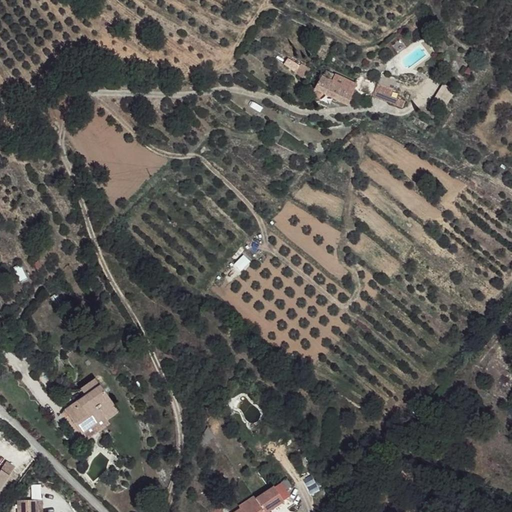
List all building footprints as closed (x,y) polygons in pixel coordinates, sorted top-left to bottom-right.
[(310,70),(301,65),(296,73),(306,78),(310,70)] [(333,83),(323,76),(317,88),(328,94),(333,83)] [(357,87),(338,76),(333,83),(328,94),(348,106),(357,87)] [(380,83),(373,98),(388,103),(391,97),(393,89),(380,83)] [(432,103),(445,110),(456,91),(443,84),(432,103)] [(404,103),(391,97),(388,103),(402,110),(404,103)] [(81,400),(65,411),(78,435),(80,434),(105,420),(106,422),(115,417),(100,390),(87,397),(81,400)] [(83,391),(79,394),(81,400),(87,397),(83,391)] [(106,422),(105,420),(80,434),(84,441),(109,427),(106,422)] [(276,483),(259,495),(267,508),(285,497),(276,483)] [(259,495),(234,511),(262,511),(267,508),(259,495)]
